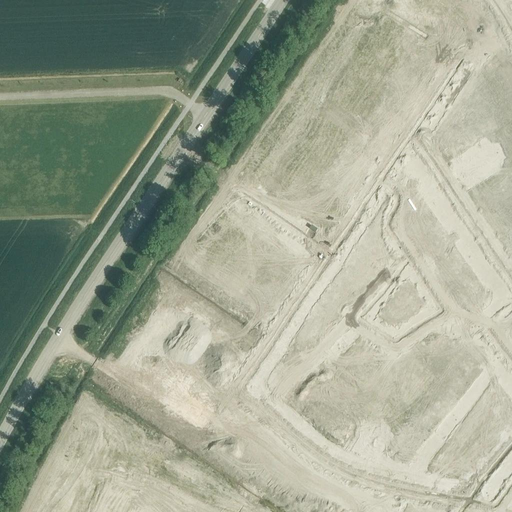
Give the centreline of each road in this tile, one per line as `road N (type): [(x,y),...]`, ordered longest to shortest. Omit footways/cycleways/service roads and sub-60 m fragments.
road 1 (unclassified): [(0,426),(282,0)]
road 2 (residential): [(330,261),(244,388),(312,446),(401,480)]
road 3 (residential): [(502,298),(473,324),(491,360),(401,480)]
road 4 (residential): [(502,298),(403,153)]
road 5 (residential): [(403,153),(330,261)]
